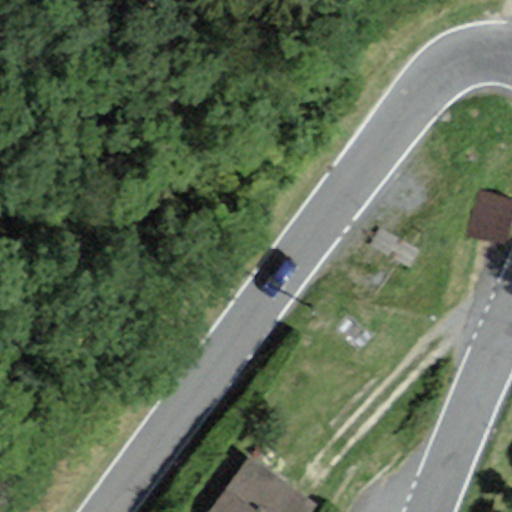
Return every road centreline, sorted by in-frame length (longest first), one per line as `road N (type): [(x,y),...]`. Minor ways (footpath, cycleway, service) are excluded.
road 1 (tertiary): [(511,53),(457,55),(424,83),(105,511)]
road 2 (track): [(313,476),(470,310),(510,322)]
road 3 (tertiary): [(432,511),(511,319)]
